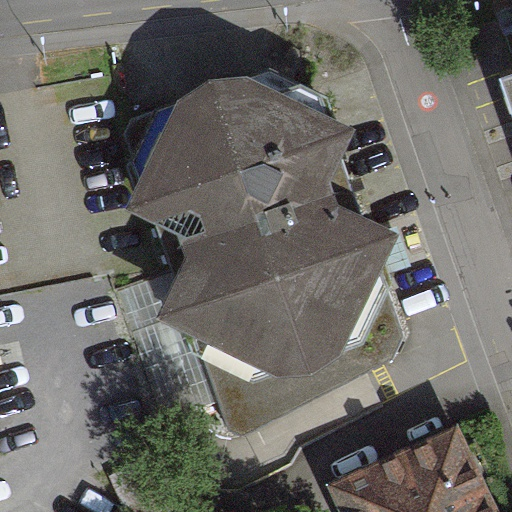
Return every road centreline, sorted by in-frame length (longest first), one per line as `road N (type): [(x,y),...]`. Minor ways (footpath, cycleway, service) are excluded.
road 1 (residential): [(393,0),(511,352)]
road 2 (unknown): [(484,369),(242,458)]
